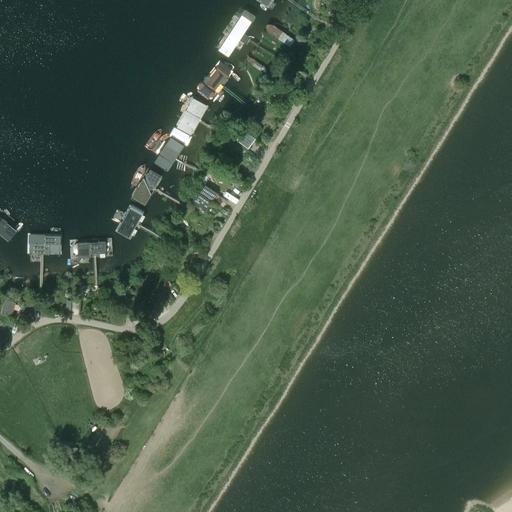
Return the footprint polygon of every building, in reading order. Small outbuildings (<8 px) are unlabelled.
[(265,0),(263,4),(272,9),(276,0),(265,0)] [(331,4),(327,12),(337,17),(341,10),(331,4)] [(241,11),(216,49),(235,60),(259,22),(241,11)] [(199,81),(194,89),(212,102),(233,73),(219,63),(204,85),(199,81)] [(175,130),(192,139),(208,109),(191,100),(175,130)] [(255,136),(259,132),(255,127),(246,119),(241,124),(255,136)] [(234,137),(238,140),(246,130),(242,127),(234,137)] [(172,148),(163,177),(180,181),(188,152),(172,148)] [(144,172),(132,201),(144,209),(163,181),(144,172)] [(217,190),(205,182),(200,190),(212,198),(217,190)] [(212,200),(199,191),(191,201),(198,206),(199,205),(205,209),(212,200)] [(151,222),(138,216),(130,237),(143,242),(151,222)] [(0,228),(0,242),(12,250),(19,240),(0,228)] [(117,256),(115,240),(73,245),(75,261),(117,256)] [(61,264),(61,244),(28,245),(28,264),(61,264)] [(154,291),(149,279),(141,283),(146,295),(154,291)] [(15,303),(4,301),(0,315),(11,319),(15,303)] [(8,336),(5,332),(4,331),(0,334),(0,340),(2,343),(9,337),(8,336)]
